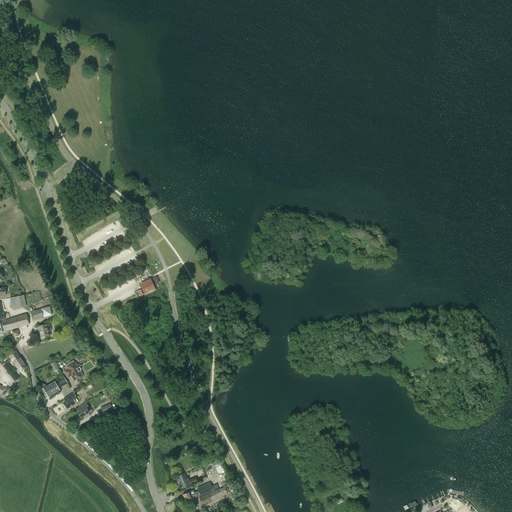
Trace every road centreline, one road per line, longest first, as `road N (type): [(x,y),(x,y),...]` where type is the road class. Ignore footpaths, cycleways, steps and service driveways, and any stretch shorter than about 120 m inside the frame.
road 1 (tertiary): [(161,511),(149,479),(142,390),(91,308),(34,157),(0,99)]
road 2 (unknown): [(215,426),(206,432),(181,423),(129,339),(113,329),(98,335),(79,312),(29,171),(0,121)]
road 3 (unclassified): [(143,511),(116,474),(42,406),(19,350),(0,352)]
